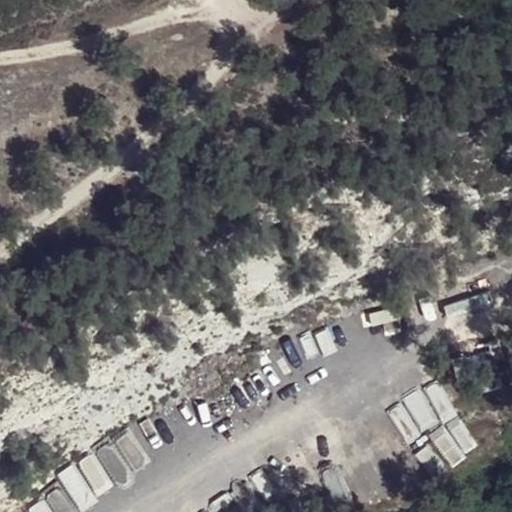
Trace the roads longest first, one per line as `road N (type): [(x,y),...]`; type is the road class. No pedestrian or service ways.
road 1 (track): [(0,249),(315,0)]
road 2 (track): [(0,47),(96,46),(227,8),(263,41)]
